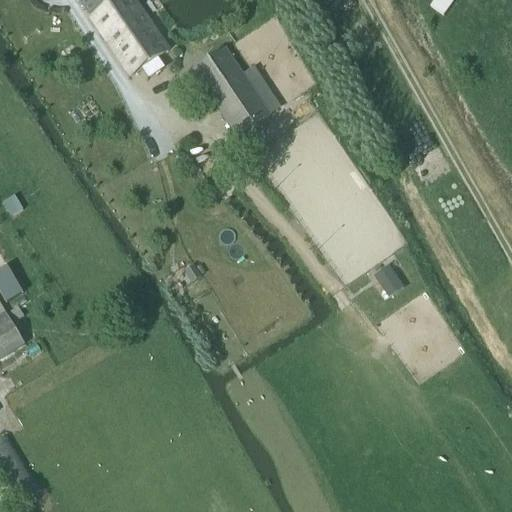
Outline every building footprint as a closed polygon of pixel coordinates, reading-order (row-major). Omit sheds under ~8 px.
[(133,0),(75,0),(102,39),(142,12),(133,0)] [(169,53),(142,12),(102,39),(130,80),(169,53)] [(225,51),(191,73),(236,140),(269,118),(269,117),(249,87),(225,51)] [(258,80),(249,87),(269,117),(278,110),(258,80)] [(22,295),(7,269),(0,272),(0,296),(5,305),(22,295)] [(0,361),(24,347),(0,307),(0,361)] [(0,497),(9,511),(40,493),(7,437),(0,441),(0,497)]
